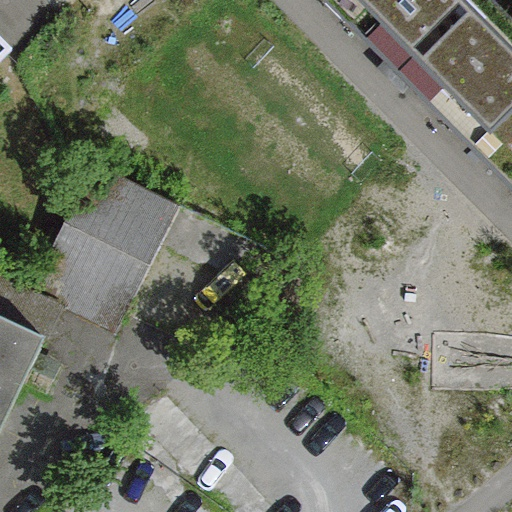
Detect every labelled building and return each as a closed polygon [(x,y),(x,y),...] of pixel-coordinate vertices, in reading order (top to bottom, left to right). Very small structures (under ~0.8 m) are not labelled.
[(511,0),(322,0),(413,92),(511,192),(511,0)] [(0,68),(16,53),(0,37),(0,68)] [(39,290),(124,328),(181,203),(96,165),(39,290)] [(64,309),(0,278),(0,303),(54,330),(64,309)] [(0,324),(0,440),(44,345),(0,324)]
